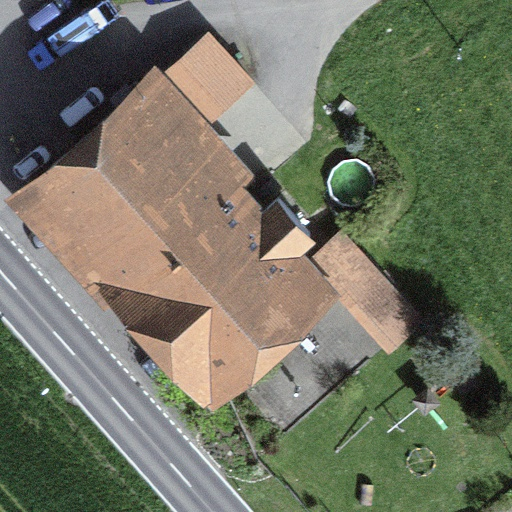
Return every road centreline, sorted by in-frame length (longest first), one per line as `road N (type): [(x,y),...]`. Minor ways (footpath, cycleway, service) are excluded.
road 1 (track): [(340,0),(206,30),(30,98),(0,125)]
road 2 (secondary): [(212,511),(0,272)]
